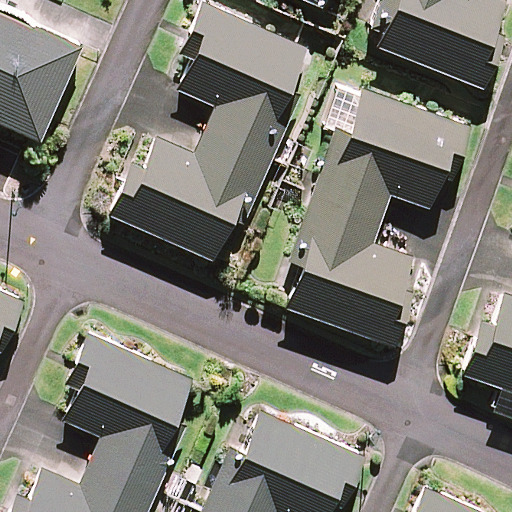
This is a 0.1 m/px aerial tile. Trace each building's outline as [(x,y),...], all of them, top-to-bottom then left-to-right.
[(210,103),(200,127),(267,157),(296,93),(284,87),(302,47),(197,0),(175,50),(187,56),(173,87),(210,103)] [(375,0),(366,26),(378,30),(373,44),(480,85),(499,34),(487,30),(498,0),(375,0)] [(0,121),(35,137),(78,42),(28,20),(27,24),(0,12),(0,121)] [(330,125),(307,192),(377,216),(386,191),(424,205),(434,174),(446,179),(465,125),(357,87),(342,129),(330,125)] [(238,222),(267,157),(200,127),(189,151),(152,135),(139,164),(127,159),(104,211),(209,257),(227,217),(238,222)] [(369,241),(377,216),(307,192),(284,259),(297,263),(282,305),(391,342),(408,291),(396,286),(407,254),(369,241)] [(0,344),(20,299),(0,290),(0,344)] [(511,294),(499,290),(489,320),(477,316),(458,373),(511,391),(511,294)] [(95,433),(84,457),(152,487),(181,423),(169,418),(187,377),(83,330),(60,379),(72,385),(58,416),(95,433)] [(225,443),(196,508),(205,511),(319,511),(325,501),(336,506),(359,454),(255,408),(237,448),(225,443)] [(140,511),(152,487),(84,457),(73,480),(36,464),(23,492),(12,487),(0,511),(140,511)] [(481,511),(419,484),(406,511),(481,511)]
